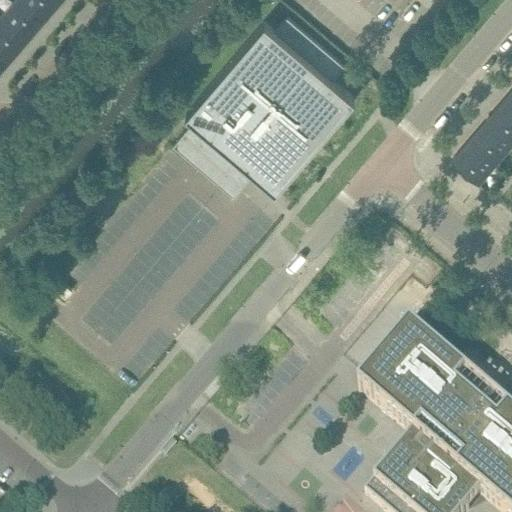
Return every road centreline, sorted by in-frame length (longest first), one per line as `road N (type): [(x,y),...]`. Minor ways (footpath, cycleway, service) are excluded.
road 1 (residential): [(85,506),(379,163)]
road 2 (residential): [(379,163),(511,9)]
road 3 (residential): [(511,278),(379,163)]
road 4 (residential): [(10,129),(121,0)]
